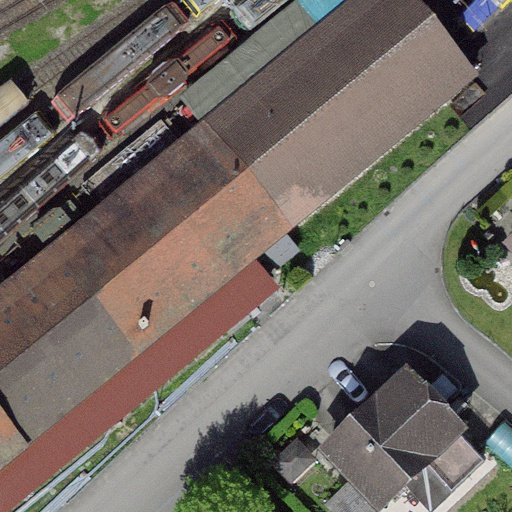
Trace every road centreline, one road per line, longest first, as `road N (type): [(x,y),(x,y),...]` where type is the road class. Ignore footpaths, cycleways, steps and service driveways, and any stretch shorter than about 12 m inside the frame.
road 1 (residential): [(113,511),(361,276)]
road 2 (residential): [(361,276),(511,139)]
road 3 (residential): [(511,401),(361,276)]
